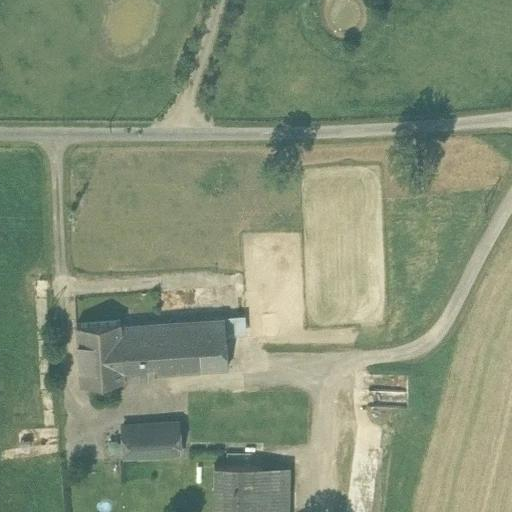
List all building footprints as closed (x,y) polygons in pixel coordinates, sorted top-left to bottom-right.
[(224,316),(120,323),(124,378),(154,375),(154,371),(228,366),(224,316)] [(120,319),(76,322),(80,381),(124,378),(120,323),(120,319)] [(178,420),(142,423),(144,454),(180,451),(178,420)] [(142,423),(122,424),(124,455),(144,454),(142,423)] [(289,511),(290,464),(215,463),(214,511),(289,511)]
